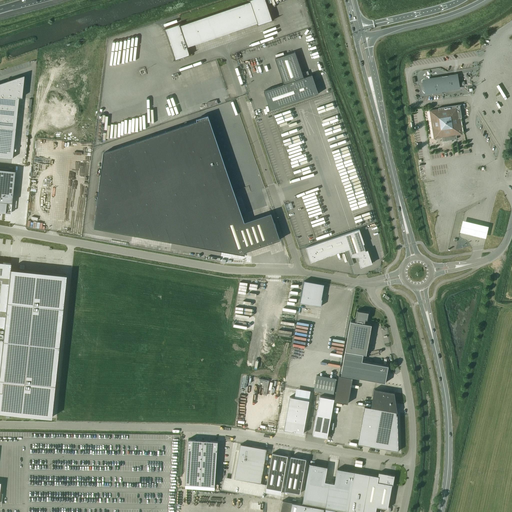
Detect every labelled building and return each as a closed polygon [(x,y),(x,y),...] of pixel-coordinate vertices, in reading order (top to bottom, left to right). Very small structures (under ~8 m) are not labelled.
[(180,24),(165,29),(176,60),(191,55),(191,54),(190,55),(187,47),(257,23),(258,25),(257,25),(258,25),(272,20),(265,0),(249,0),(250,0),(251,3),(180,27),(179,24),(180,24)] [(264,91),(270,110),(319,93),(312,75),(304,77),(295,52),(275,59),(284,84),(264,91)] [(461,87),(458,72),(423,78),(426,93),(461,87)] [(21,98),(24,75),(13,79),(13,81),(12,81),(12,80),(9,80),(8,81),(0,83),(0,157),(12,159),(18,97),(21,98)] [(506,102),(510,101),(505,88),(501,90),(506,102)] [(460,105),(438,108),(439,110),(430,111),(435,138),(442,137),(443,141),(452,139),(452,138),(456,138),(456,139),(457,139),(456,134),(461,134),(459,118),(462,118),(460,105)] [(245,254),(244,252),(280,239),(271,213),(240,224),(231,199),(233,199),(230,192),(229,193),(204,118),(107,151),(94,227),(245,254)] [(15,171),(0,168),(0,212),(11,213),(15,171)] [(488,227),(462,221),(459,233),(486,239),(488,227)] [(360,229),(344,234),(349,249),(352,257),(352,256),(357,254),(362,266),(371,263),(367,250),(366,251),(363,244),(364,244),(364,243),(359,230),(360,230),(360,229)] [(344,234),(325,241),(330,255),(349,249),(344,234)] [(330,255),(325,241),(306,247),(306,248),(308,247),(310,254),(308,254),(311,262),(330,255)] [(10,264),(0,262),(0,414),(51,421),(66,275),(10,269),(10,264)] [(324,284),(304,281),(300,302),(321,306),(322,299),(324,284)] [(244,285),(250,286),(249,292),(257,293),(258,284),(244,283),(244,285)] [(355,322),(351,321),(341,375),(386,383),(389,366),(362,361),(363,354),(366,355),(372,325),(367,324),(369,313),(357,311),(355,322)] [(334,394),(336,379),(317,375),(314,390),(334,394)] [(353,378),(339,375),(334,401),(348,403),(353,378)] [(395,393),(374,389),(371,408),(365,406),(358,444),(399,451),(398,415),(397,415),(397,412),(398,412),(396,403),(393,403),(395,393)] [(320,396),(313,435),(327,438),(334,399),(320,396)] [(290,397),(284,430),(303,434),(309,400),(290,397)] [(203,440),(188,439),(184,483),(199,485),(203,440)] [(199,485),(214,486),(218,441),(203,440),(199,485)] [(241,445),(235,479),(261,484),(267,449),(241,445)] [(266,487),(282,490),(288,456),(272,453),(266,487)] [(285,491),(300,493),(306,459),(291,456),(285,491)] [(303,503),(325,507),(330,482),(325,481),(327,467),(310,464),(303,503)] [(335,483),(330,482),(325,507),(348,511),(355,472),(337,469),(335,483)] [(355,472),(348,511),(352,511),(375,511),(377,506),(388,508),(392,485),(393,485),(395,475),(379,472),(378,476),(355,472)] [(280,511),(290,511),(292,502),(282,501),(280,511)]
